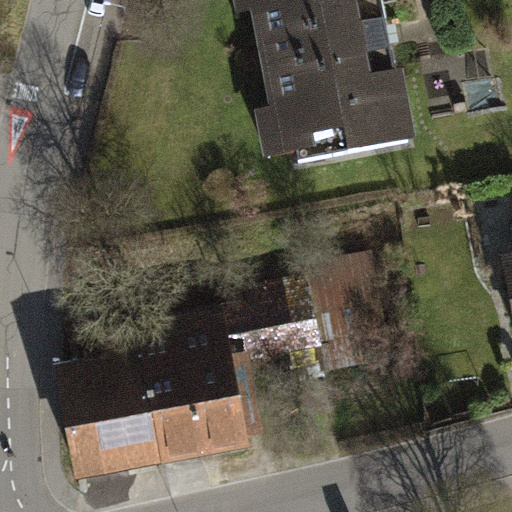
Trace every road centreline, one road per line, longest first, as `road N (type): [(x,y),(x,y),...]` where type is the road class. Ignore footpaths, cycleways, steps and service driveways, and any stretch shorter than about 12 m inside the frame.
road 1 (residential): [(66,0),(20,215),(10,310),(12,511)]
road 2 (residential): [(511,441),(251,511)]
